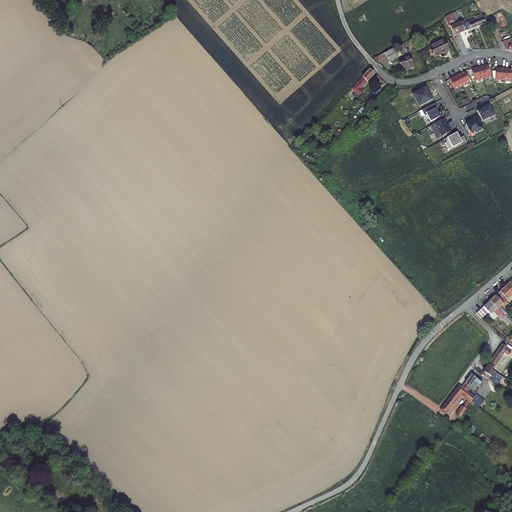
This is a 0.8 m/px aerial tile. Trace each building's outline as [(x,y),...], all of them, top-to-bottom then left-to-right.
[(404,11),(400,5),(399,7),(395,10),(397,13),(401,11),(403,12),(404,11)] [(452,14),(445,18),(446,20),(448,26),(450,26),(454,36),(460,34),(456,23),(452,14)] [(486,23),(481,14),(475,17),(476,18),(467,21),(471,29),(484,23),(486,23)] [(460,34),(470,29),(465,19),(459,22),(456,23),(460,34)] [(449,51),(444,40),(429,47),(434,57),(445,52),(446,53),(449,51)] [(511,45),(508,44),(506,40),(502,42),(505,48),(508,50),(511,51),(511,45)] [(389,62),(407,52),(402,44),(378,57),(380,61),(387,57),(389,62)] [(414,66),(409,56),(399,62),(402,66),(403,65),(404,67),(407,66),(409,69),(414,66)] [(487,64),(471,69),(475,81),(491,76),(487,64)] [(511,74),(511,69),(496,68),(495,81),(511,82),(511,74)] [(356,84),(361,88),(374,74),(369,70),(356,84)] [(464,71),(450,79),(456,90),(470,83),(464,71)] [(428,93),(425,87),(412,94),(419,106),(433,98),(430,92),(428,93)] [(347,96),(350,100),(350,99),(355,94),(352,91),(347,96)] [(359,97),(356,94),(355,94),(350,99),(354,103),(359,97)] [(442,116),(435,103),(424,109),(431,121),(442,116)] [(494,115),(489,105),(477,110),(482,121),(494,115)] [(367,118),(362,113),(358,116),(364,121),(367,118)] [(444,118),(430,126),(436,139),(450,131),(444,118)] [(477,118),(466,124),(471,133),(475,131),(476,133),(482,129),(477,118)] [(460,138),(457,133),(445,139),(447,142),(445,143),(448,150),(462,143),(463,144),(467,142),(464,136),(460,138)] [(511,293),(506,286),(498,293),(506,301),(508,300),(511,297),(511,298),(511,293)] [(506,301),(498,293),(490,301),(502,313),(505,317),(508,315),(500,307),(506,302),(506,301)] [(502,313),(490,301),(483,307),(488,312),(491,315),(490,316),(493,320),(497,316),(502,321),(502,320),(507,325),(510,321),(505,317),(502,313)] [(482,308),(476,314),(481,319),(487,313),(482,308)] [(492,370),(499,375),(502,370),(495,365),(504,352),(508,355),(511,351),(507,348),(502,344),(489,364),(494,367),(492,370)] [(494,367),(489,364),(482,375),(497,385),(500,381),(503,383),(505,379),(499,375),(492,370),(494,367)] [(462,387),(467,391),(471,386),(474,389),(478,384),(480,386),(482,383),(472,375),(462,387)] [(445,413),(460,394),(467,400),(463,406),(462,406),(456,415),(460,417),(471,401),(474,397),(467,391),(462,387),(459,386),(441,410),(445,413)] [(476,394),(474,397),(471,401),(473,402),(479,407),(484,401),(476,394)] [(458,420),(455,425),(462,431),(466,426),(458,420)]
